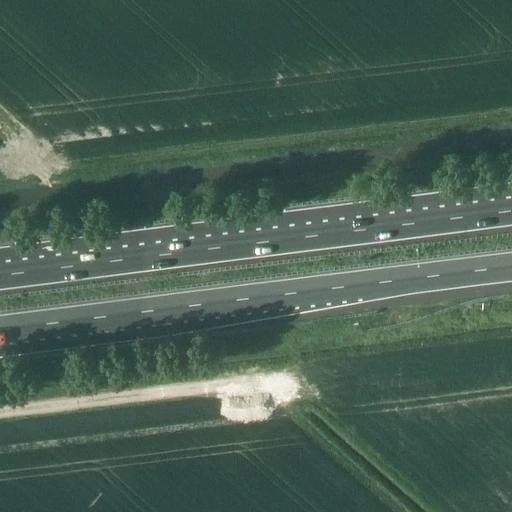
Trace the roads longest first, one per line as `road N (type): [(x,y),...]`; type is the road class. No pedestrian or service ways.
road 1 (motorway): [(511,213),(0,277)]
road 2 (motorway): [(0,332),(511,268)]
road 3 (track): [(0,414),(289,378)]
